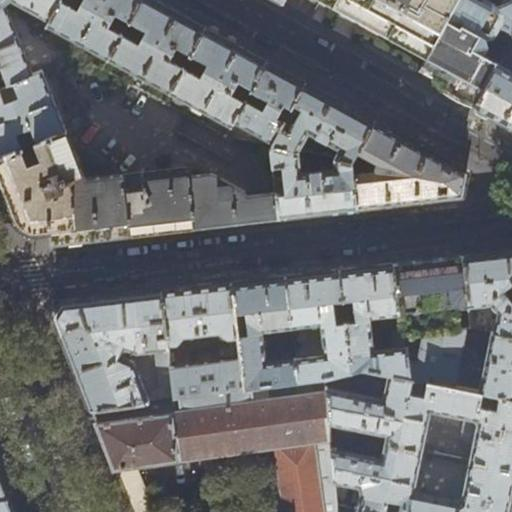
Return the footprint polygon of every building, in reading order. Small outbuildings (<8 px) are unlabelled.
[(13,0),(44,16),(41,23),(45,26),(46,24),(60,0),(13,0)] [(60,0),(46,24),(78,42),(72,52),(81,57),(88,46),(109,59),(141,0),(60,0)] [(170,9),(153,0),(141,0),(109,59),(170,91),(205,28),(170,9)] [(336,0),(404,37),(430,51),(458,0),(336,0)] [(474,107),(497,65),(498,62),(485,55),(489,48),(486,40),(494,38),(500,27),(511,33),(511,0),(498,6),(486,0),(458,0),(430,51),(418,73),(431,80),(431,82),(432,83),(450,94),(474,107)] [(0,85),(32,73),(5,2),(0,4),(0,85)] [(233,44),(205,28),(170,91),(231,124),(266,62),(233,44)] [(283,71),(266,62),(231,124),(230,127),(235,130),(239,124),(272,143),(305,83),(283,71)] [(511,73),(497,65),(474,107),(497,119),(511,127),(511,73)] [(0,156),(65,131),(42,69),(32,73),(0,85),(0,156)] [(336,100),(305,83),(272,143),(272,145),(299,151),(309,131),(340,149),(335,159),(352,163),(358,151),(374,121),(336,100)] [(374,121),(358,151),(375,161),(373,164),(373,167),(367,167),(368,171),(353,173),(357,208),(393,204),(462,196),(467,172),(415,143),(374,121)] [(66,130),(65,131),(0,156),(0,175),(14,211),(17,218),(18,221),(22,225),(27,228),(31,230),(35,230),(51,229),(53,243),(63,242),(120,235),(182,228),(279,217),(276,193),(243,196),(243,192),(211,174),(188,177),(187,169),(86,179),(66,130)] [(299,151),(272,145),(271,152),(276,193),(279,217),(312,213),(357,208),(353,173),(352,163),(335,159),(336,169),(300,172),(299,151)] [(511,250),(490,253),(463,256),(469,305),(491,303),(492,306),(494,308),(497,309),(492,332),(511,336),(511,250)] [(429,260),(394,265),(401,328),(402,336),(406,335),(465,329),(472,328),(471,323),(469,305),(463,256),(429,260)] [(369,267),(340,271),(351,372),(366,369),(389,373),(411,378),(406,335),(402,336),(401,336),(402,347),(374,351),(370,318),(380,317),(381,330),(401,328),(394,265),(369,267)] [(325,377),(351,372),(340,271),(314,274),(285,277),(291,327),(321,323),(321,324),(324,355),(295,359),(298,381),(325,377)] [(254,281),(231,284),(244,388),(298,381),(295,359),(264,362),(260,330),(291,327),(285,277),(254,281)] [(196,288),(161,292),(167,344),(228,338),(229,348),(218,349),(219,358),(231,357),(231,361),(224,362),(224,361),(220,361),(221,363),(208,364),(207,363),(204,363),(204,364),(189,366),(188,365),(186,365),(186,366),(173,368),(173,367),(170,367),(173,387),(174,398),(244,388),(231,284),(196,288)] [(167,344),(161,292),(112,298),(62,303),(54,316),(78,376),(91,409),(151,401),(134,359),(123,354),(126,351),(128,345),(137,351),(167,348),(167,344)] [(454,386),(465,329),(406,335),(411,378),(454,386)] [(511,336),(492,332),(491,332),(482,376),(470,374),(466,389),(511,397),(511,336)] [(160,388),(173,387),(170,367),(169,361),(157,363),(160,388)] [(454,386),(411,378),(389,373),(384,397),(326,386),(330,432),(353,437),(356,426),(386,433),(384,443),(423,451),(432,406),(472,414),(466,417),(461,436),(466,442),(472,443),(468,460),(511,468),(511,397),(466,389),(454,386)] [(298,381),(244,388),(174,398),(151,401),(91,409),(94,418),(114,469),(277,446),(285,511),(337,511),(336,505),(334,481),(331,438),(330,432),(326,386),(325,377),(298,381)] [(415,491),(423,451),(384,443),(381,458),(351,451),(353,437),(330,432),(331,438),(334,481),(360,486),(361,492),(358,509),(364,510),(373,511),(508,511),(509,506),(511,493),(511,468),(468,460),(465,475),(460,474),(453,479),(450,492),(458,500),(415,491)] [(123,491),(131,511),(146,511),(137,486),(123,491)] [(12,511),(7,499),(0,499),(0,511),(12,511)]
